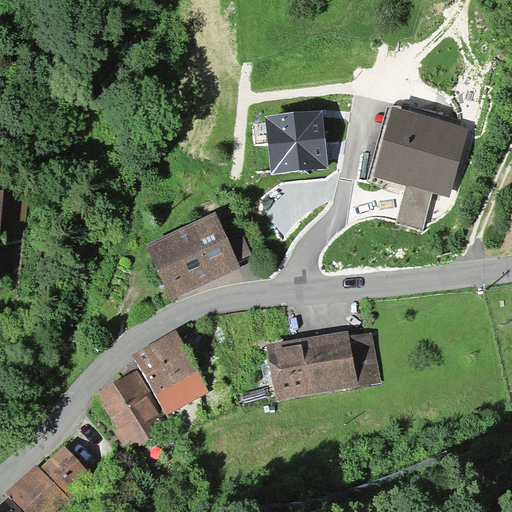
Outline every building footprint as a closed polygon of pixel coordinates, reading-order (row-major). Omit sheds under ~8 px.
[(470,126),(391,106),(374,175),(452,195),(470,126)] [(330,168),(321,110),(263,119),(272,177),(330,168)] [(25,192),(0,190),(0,285),(1,286),(5,226),(23,227),(25,192)] [(243,276),(220,222),(150,251),(173,305),(243,276)] [(372,334),(264,350),(272,401),(380,385),(372,334)] [(213,394),(182,338),(133,364),(163,420),(213,394)] [(132,375),(94,400),(128,452),(166,426),(132,375)] [(51,511),(90,475),(64,449),(12,499),(24,511),(51,511)] [(24,511),(12,499),(10,496),(0,504),(0,511),(24,511)]
